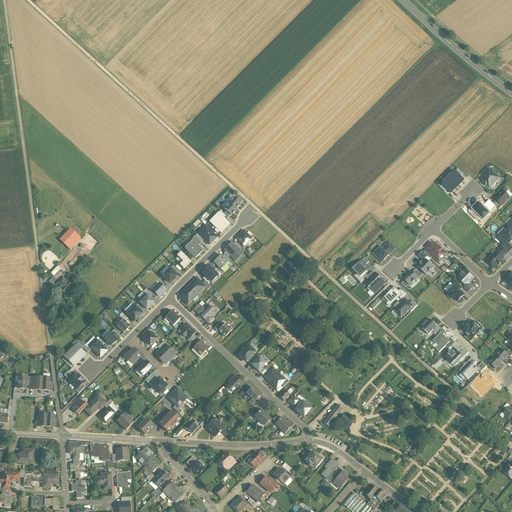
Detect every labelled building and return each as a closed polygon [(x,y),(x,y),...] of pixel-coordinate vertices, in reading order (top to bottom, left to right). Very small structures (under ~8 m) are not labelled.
[(488,168),(481,174),(484,177),(485,175),(486,176),(491,170),(488,168)] [(491,170),(486,176),(485,175),(484,177),(481,180),(483,182),(484,183),(486,185),(487,185),(489,187),(498,178),(491,170)] [(455,172),(449,178),(457,187),(464,180),(460,177),(455,172)] [(451,193),(457,187),(449,178),(442,185),(447,190),(451,193)] [(498,199),(497,200),(502,206),(510,198),(505,194),(509,190),(506,188),(496,198),(498,199)] [(229,204),(235,210),(240,205),(240,204),(235,200),(233,198),(228,203),(229,204)] [(490,212),(495,206),(493,204),(489,200),(484,206),(490,212)] [(495,206),(499,210),(502,206),(497,200),(493,204),(495,206)] [(482,220),(490,212),(484,206),(480,202),(472,210),(482,220)] [(231,216),(236,211),(235,210),(229,204),(224,209),(226,211),(231,215),(231,216)] [(220,211),(210,222),(221,233),(229,224),(223,218),(225,216),(223,214),(220,211)] [(205,226),(198,234),(203,240),(209,245),(217,238),(205,226)] [(507,242),(509,244),(511,241),(511,230),(509,227),(498,238),(504,245),(507,242)] [(60,241),(70,250),(80,239),(71,230),(60,241)] [(244,231),(236,239),(241,243),(244,247),(252,239),(247,234),(244,231)] [(203,240),(198,234),(195,237),(200,243),(203,240)] [(191,240),(192,241),(198,246),(201,243),(200,243),(195,237),(194,237),(191,240)] [(203,251),(198,246),(192,241),(185,248),(195,259),(203,251)] [(502,247),(508,253),(511,248),(511,247),(509,244),(507,242),(504,245),(502,247)] [(232,243),(225,251),(226,252),(230,256),(235,261),(243,253),(240,251),(234,245),(232,243)] [(236,243),(234,245),(240,251),(242,249),(239,245),(236,243)] [(432,257),(439,263),(442,260),(447,254),(436,243),(433,246),(431,244),(427,248),(429,250),(427,252),(432,257)] [(382,249),(380,247),(373,254),(382,262),(391,253),(387,249),(389,247),(388,245),(387,244),(382,249)] [(395,248),(391,244),(389,247),(387,249),(391,253),(395,248)] [(502,247),(496,252),(502,258),(503,258),(508,253),(502,247)] [(179,264),(183,268),(190,261),(180,251),(176,256),(182,261),(179,264)] [(426,251),(424,253),(428,257),(430,259),(432,257),(427,252),(426,251)] [(423,252),(418,256),(423,261),(425,259),(428,257),(424,253),(423,252)] [(502,258),(496,252),(487,261),(494,268),(497,265),(498,266),(501,263),(500,262),(503,259),(503,258),(502,258)] [(224,255),(222,257),(228,263),(231,261),(228,258),(224,255)] [(221,256),(214,263),(221,270),(228,263),(222,257),(221,256)] [(425,259),(423,261),(417,267),(427,276),(434,267),(425,259)] [(362,261),(358,265),(356,264),(355,267),(353,269),(361,277),(367,271),(366,270),(367,268),(366,267),(367,266),(366,265),(362,261)] [(179,272),(172,266),(170,269),(176,275),(179,272)] [(210,282),(211,282),(218,276),(208,266),(201,273),(205,277),(210,282)] [(170,269),(162,276),(169,283),(177,276),(176,275),(170,269)] [(416,269),(412,273),(417,278),(419,279),(422,276),(416,269)] [(54,277),(53,277),(58,281),(62,277),(65,274),(60,270),(58,272),(54,277)] [(368,280),(374,274),(372,271),(366,278),(368,280)] [(411,271),(403,279),(404,281),(409,285),(409,286),(417,278),(412,273),(411,271)] [(473,278),(465,271),(464,273),(464,272),(462,273),(461,274),(461,275),(460,276),(460,277),(459,278),(461,280),(460,281),(461,282),(462,283),(464,284),(464,283),(466,285),(468,283),(473,278)] [(371,290),(375,294),(385,283),(381,279),(380,281),(377,279),(379,277),(375,273),(374,274),(368,280),(364,284),(368,287),(370,286),(373,288),(371,290)] [(58,281),(53,277),(49,282),(53,286),(56,284),(58,281)] [(58,281),(56,284),(65,292),(64,293),(70,299),(77,292),(68,284),(68,283),(62,277),(58,281)] [(196,279),(188,287),(196,296),(205,288),(202,284),(196,279)] [(205,281),(202,284),(205,288),(207,290),(210,287),(208,284),(205,281)] [(455,286),(459,291),(462,288),(456,282),(453,285),(455,286)] [(466,285),(464,288),(469,292),(473,288),(468,283),(466,285)] [(166,290),(159,284),(152,291),(158,296),(159,297),(166,290)] [(459,291),(455,286),(448,293),(449,294),(453,298),(457,302),(464,295),(459,291)] [(188,287),(179,296),(188,305),(196,296),(188,287)] [(386,303),(389,307),(398,297),(401,294),(398,291),(394,287),(384,297),(387,301),(386,303)] [(398,297),(401,299),(406,294),(400,288),(398,291),(401,294),(398,297)] [(146,289),(142,293),(143,295),(145,294),(149,298),(152,296),(149,292),(146,289)] [(151,290),(149,292),(152,296),(155,299),(158,296),(152,291),(151,290)] [(142,301),(140,303),(147,310),(154,303),(149,298),(145,294),(143,295),(140,299),(142,301)] [(396,309),(394,310),(401,317),(409,310),(412,306),(409,304),(405,299),(400,304),(396,309)] [(409,310),(411,312),(417,305),(412,301),(409,304),(412,306),(409,310)] [(132,303),(124,311),(135,322),(142,314),(142,313),(144,311),(137,305),(135,307),(132,303)] [(198,312),(197,313),(209,324),(214,319),(213,318),(217,313),(208,306),(205,309),(202,306),(201,307),(198,312)] [(172,311),(164,318),(173,327),(179,321),(180,319),(172,311)] [(122,313),(119,316),(123,320),(125,322),(127,319),(122,313)] [(119,323),(116,326),(124,333),(130,327),(125,322),(123,320),(119,323)] [(423,328),(422,329),(428,335),(432,332),(437,326),(431,320),(428,323),(423,328)] [(182,323),(179,321),(173,327),(176,330),(182,323)] [(473,322),(471,324),(470,323),(462,331),(467,335),(472,339),(481,330),(481,329),(476,325),(473,322)] [(220,323),(214,329),(217,332),(218,331),(223,326),(220,323)] [(223,326),(218,331),(225,338),(232,330),(226,323),(223,326)] [(194,333),(185,324),(179,331),(181,333),(180,335),(184,339),(186,337),(188,339),(193,334),(194,333)] [(438,326),(432,332),(435,335),(441,329),(438,326)] [(143,335),(146,338),(150,333),(151,332),(148,329),(143,335)] [(110,332),(104,338),(107,341),(104,344),(107,346),(109,344),(111,346),(117,339),(115,337),(118,334),(114,330),(111,333),(110,332)] [(146,338),(144,340),(150,346),(156,340),(150,333),(146,338)] [(443,335),(441,333),(439,334),(433,341),(438,347),(436,350),(439,353),(445,346),(450,342),(443,335)] [(196,338),(193,334),(188,339),(187,340),(191,344),(196,338)] [(96,340),(89,346),(91,349),(100,358),(107,351),(98,342),(96,340)] [(452,340),(445,346),(449,349),(451,347),(455,343),(452,340)] [(200,342),(193,348),(200,355),(200,356),(205,351),(207,349),(205,346),(203,344),(200,342)] [(453,349),(457,352),(461,348),(455,342),(455,343),(451,347),(453,349)] [(92,349),(91,349),(89,346),(87,348),(84,344),(82,346),(88,353),(92,349)] [(154,355),(159,360),(169,349),(165,345),(154,355)] [(76,346),(64,357),(74,367),(83,357),(79,352),(80,351),(76,346)] [(249,346),(239,356),(245,362),(246,361),(252,355),(255,353),(249,346)] [(453,349),(444,358),(454,367),(468,353),(462,347),(461,348),(457,352),(453,349)] [(133,348),(124,357),(132,365),(141,356),(133,348)] [(200,355),(193,348),(191,350),(198,357),(199,357),(200,355)] [(159,360),(165,365),(175,355),(169,349),(159,360)] [(506,353),(501,349),(498,352),(499,353),(497,355),(502,360),(503,361),(507,356),(507,357),(508,356),(509,355),(506,353)] [(205,351),(200,356),(200,355),(199,357),(201,360),(208,353),(205,351)] [(252,355),(246,361),(248,363),(255,357),(252,355)] [(259,355),(250,364),(258,371),(266,363),(259,355)] [(496,358),(494,357),(491,360),(492,361),(490,363),(496,369),(500,364),(500,365),(501,363),(500,363),(496,358)] [(472,358),(459,371),(468,380),(479,370),(477,368),(474,365),(476,362),(472,358)] [(139,369),(145,363),(142,360),(136,365),(139,369)] [(145,363),(138,371),(143,376),(152,367),(146,362),(145,363)] [(483,363),(477,368),(479,370),(481,373),(487,367),(483,363)] [(279,373),(272,366),(267,371),(263,375),(270,382),(279,373)] [(286,380),(279,373),(270,382),(277,389),(281,385),(286,380)] [(474,385),(483,394),(493,383),(482,373),(477,378),(479,379),(474,385)] [(70,381),(69,381),(77,389),(82,384),(84,382),(76,374),(74,377),(70,381)] [(145,381),(151,386),(157,380),(151,374),(145,381)] [(234,376),(228,382),(230,384),(236,378),(234,376)] [(27,377),(18,377),(18,383),(18,389),(27,389),(27,385),(27,377)] [(43,378),(36,378),(30,377),(30,380),(36,380),(36,389),(36,390),(42,390),(43,378)] [(167,386),(159,378),(157,380),(151,386),(159,394),(167,386)] [(236,378),(230,384),(227,387),(230,390),(231,389),(233,391),(236,389),(238,386),(241,383),(239,380),(236,378)] [(77,389),(75,390),(78,393),(84,387),(82,384),(77,389)] [(293,386),(288,391),(291,394),(290,395),(289,395),(292,398),(294,395),(298,391),(293,386)] [(182,403),(187,398),(183,394),(177,388),(172,393),(182,403)] [(252,388),(246,393),(249,396),(255,391),(252,388)] [(285,390),(279,396),(284,401),(289,395),(290,395),(285,390)] [(255,391),(249,396),(253,400),(254,402),(260,396),(255,391)] [(185,392),(183,394),(187,398),(189,400),(191,398),(185,392)] [(178,408),(182,403),(172,393),(167,398),(175,406),(177,408),(178,408)] [(292,398),(288,402),(294,407),(300,400),(294,395),(292,398)] [(87,406),(84,409),(90,416),(98,408),(103,403),(103,402),(97,396),(87,406)] [(294,407),(292,408),(303,418),(312,409),(301,399),(300,400),(294,407)] [(106,404),(104,406),(106,409),(113,402),(110,400),(106,404)] [(82,402),(78,407),(73,411),(78,415),(84,409),(87,406),(85,404),(84,404),(82,402)] [(103,403),(98,408),(100,410),(104,406),(106,404),(104,402),(103,402),(103,403)] [(337,406),(325,422),(324,422),(324,423),(329,427),(330,426),(329,426),(337,416),(341,418),(342,417),(339,414),(342,410),(343,409),(338,405),(337,406)] [(175,406),(173,408),(179,414),(182,412),(178,408),(177,408),(175,406)] [(109,407),(99,417),(105,424),(115,414),(109,407)] [(271,420),(261,410),(257,414),(254,417),(264,426),(270,420),(271,420)] [(181,420),(172,411),(159,424),(168,433),(181,420)] [(9,415),(0,413),(0,421),(8,423),(9,415)] [(124,414),(117,421),(126,430),(133,423),(124,414)] [(341,418),(339,421),(348,429),(354,422),(345,414),(342,417),(341,418)] [(291,427),(282,417),(275,424),(284,434),(287,431),(291,428),(291,427)] [(146,419),(137,428),(144,435),(153,426),(146,419)] [(217,422),(214,419),(205,427),(215,437),(218,433),(219,434),(220,432),(224,429),(218,423),(219,422),(218,421),(217,422)] [(193,425),(190,422),(185,429),(191,433),(196,427),(193,425)] [(229,432),(225,428),(224,429),(220,432),(225,437),(229,432)] [(78,444),(69,445),(69,451),(74,451),(74,458),(79,458),(79,453),(81,453),(81,449),(83,449),(83,446),(78,446),(78,444)] [(108,447),(93,447),(94,456),(103,455),(103,461),(109,461),(109,454),(108,447)] [(127,449),(116,450),(117,455),(117,459),(118,461),(128,460),(127,449)] [(144,449),(140,454),(149,463),(153,458),(144,449)] [(23,456),(17,455),(16,463),(27,464),(27,463),(28,463),(33,460),(33,459),(34,459),(34,450),(23,450),(23,456)] [(318,458),(315,455),(316,455),(312,452),(305,460),(309,463),(308,463),(312,466),(316,469),(323,461),(319,457),(318,458)] [(233,460),(226,453),(221,458),(222,458),(218,462),(224,468),(233,460)] [(257,454),(256,453),(255,453),(250,458),(253,461),(250,463),(254,467),(262,460),(261,459),(257,454)] [(145,467),(149,463),(140,454),(135,459),(145,467)] [(192,457),(187,462),(191,467),(197,462),(192,457)] [(145,467),(144,468),(150,474),(151,474),(160,464),(153,458),(149,463),(145,467)] [(332,459),(325,467),(327,469),(322,475),(327,479),(332,473),(338,467),(335,465),(337,463),(332,459)] [(233,460),(224,468),(227,471),(235,463),(233,460)] [(191,467),(198,475),(204,469),(197,462),(191,467)] [(511,462),(503,471),(503,473),(504,475),(507,474),(508,473),(511,476),(511,477),(511,478),(511,479),(511,478),(511,462)] [(73,465),(70,465),(71,471),(75,471),(76,478),(80,478),(80,473),(83,473),(82,469),(84,469),(84,466),(79,466),(79,464),(73,465)] [(290,470),(284,465),(282,467),(288,473),(289,472),(288,472),(290,470)] [(288,476),(279,469),(273,475),(275,477),(277,479),(281,482),(284,484),(287,480),(287,481),(289,478),(290,478),(288,476)] [(162,471),(152,481),(159,488),(168,477),(162,471)] [(338,478),(333,483),(334,483),(337,486),(339,485),(342,487),(349,480),(346,477),(347,475),(345,474),(346,473),(343,471),(338,478)] [(17,473),(3,472),(3,479),(3,483),(2,488),(9,488),(10,482),(9,482),(11,481),(17,481),(17,473)] [(108,473),(101,474),(101,478),(95,478),(96,483),(104,483),(105,490),(112,489),(111,477),(111,473),(108,473)] [(118,474),(117,474),(117,476),(118,488),(127,487),(127,480),(131,480),(131,473),(118,474)] [(338,478),(332,473),(327,479),(332,484),(334,483),(333,483),(338,478)] [(33,474),(26,474),(26,477),(24,477),(23,487),(30,487),(31,483),(37,483),(38,478),(33,478),(33,474)] [(53,476),(46,475),(46,478),(44,478),(43,483),(43,488),(50,488),(50,484),(58,484),(58,479),(53,479),(53,476)] [(270,482),(265,478),(260,484),(271,493),(276,486),(275,486),(270,482)] [(172,483),(163,492),(168,496),(176,487),(172,483)] [(76,484),(71,484),(72,491),(76,491),(77,498),(82,498),(82,493),(84,493),(84,489),(85,489),(85,485),(81,486),(81,484),(76,484)] [(221,485),(214,491),(220,498),(227,491),(221,485)] [(263,495),(252,486),(247,493),(257,502),(263,495)] [(183,494),(176,487),(168,496),(175,503),(178,499),(183,494)] [(373,487),(370,491),(369,489),(365,494),(372,499),(374,496),(379,491),(373,487)] [(157,489),(151,495),(153,497),(159,491),(157,489)] [(387,495),(380,489),(379,491),(374,496),(377,498),(381,502),(387,495)] [(153,497),(153,498),(156,500),(162,494),(159,491),(153,497)] [(358,511),(366,504),(353,493),(344,504),(352,511),(358,511)] [(6,495),(2,495),(2,496),(0,495),(0,504),(0,505),(1,505),(1,504),(5,505),(4,508),(11,509),(12,496),(5,496),(6,495)] [(57,499),(53,499),(53,500),(38,500),(38,498),(32,497),(32,506),(45,507),(45,506),(53,506),(57,507),(57,506),(58,506),(58,502),(57,501),(57,499)] [(240,497),(231,506),(236,511),(239,511),(247,505),(240,497)] [(276,502),(271,497),(267,502),(271,507),(276,502)] [(257,505),(249,499),(247,501),(253,508),(257,505)] [(182,504),(177,510),(179,511),(186,511),(190,508),(185,502),(184,502),(182,504)] [(303,510),(304,511),(306,511),(310,508),(302,502),(299,505),(304,509),(303,510)] [(372,503),(370,502),(367,505),(375,511),(378,508),(377,507),(372,503)] [(129,511),(129,503),(122,503),(119,503),(119,511),(129,511)]
